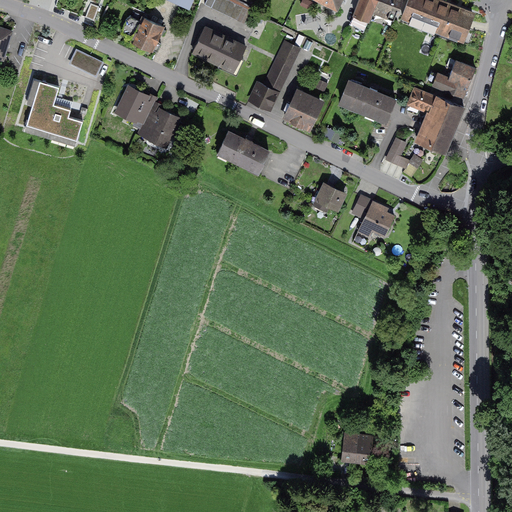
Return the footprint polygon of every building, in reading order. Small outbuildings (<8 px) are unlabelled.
[(195,0),(160,0),(190,13),(195,0)] [(208,0),(206,5),(245,25),(251,13),(227,1),(224,0),(208,0)] [(313,2),(309,0),(302,0),(300,5),(310,9),(313,2)] [(342,0),(319,0),(339,9),(342,0)] [(381,0),(358,0),(352,15),(371,23),(381,0)] [(405,0),(381,0),(371,23),(391,32),(405,0)] [(476,16),(434,0),(409,0),(400,22),(464,47),(476,16)] [(153,55),(164,30),(143,21),(132,45),(153,55)] [(251,49),(205,27),(191,56),(236,79),(251,49)] [(0,61),(5,63),(14,32),(0,28),(0,61)] [(281,91),(300,48),(285,41),(265,84),(281,91)] [(303,48),(299,59),(309,63),(314,52),(303,48)] [(104,63),(77,49),(70,62),(97,76),(104,63)] [(433,86),(466,98),(477,67),(457,59),(451,75),(439,71),(433,86)] [(59,87),(41,81),(27,125),(78,140),(84,121),(68,116),(70,109),(54,104),(59,87)] [(256,82),(247,102),(272,113),(281,94),(256,82)] [(398,103),(347,82),(336,107),(387,129),(398,103)] [(114,117),(144,131),(158,101),(129,87),(114,117)] [(445,158),(465,110),(414,89),(407,107),(427,115),(415,145),(445,158)] [(327,105),(298,92),(283,124),(312,137),(327,105)] [(170,155),(186,123),(158,110),(142,142),(170,155)] [(335,132),(327,129),(323,138),(331,142),(335,132)] [(338,145),(343,135),(337,132),(332,142),(338,145)] [(272,153),(229,133),(219,155),(262,175),(272,153)] [(394,141),(384,162),(414,177),(424,161),(415,154),(411,162),(401,157),(406,147),(394,141)] [(347,194),(324,184),(314,208),(326,214),(328,211),(337,215),(347,194)] [(352,214),(365,220),(373,203),(373,202),(360,196),(352,214)] [(384,240),(396,217),(388,213),(389,210),(373,203),(365,220),(358,235),(369,240),(372,234),(384,240)] [(447,221),(445,238),(455,239),(457,224),(447,221)] [(372,433),(344,429),(340,460),(368,463),(372,433)]
